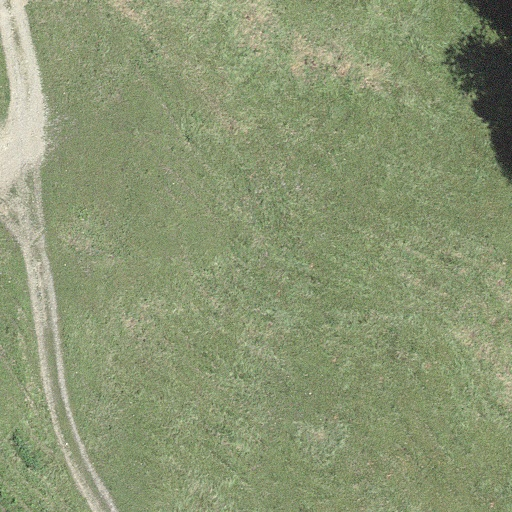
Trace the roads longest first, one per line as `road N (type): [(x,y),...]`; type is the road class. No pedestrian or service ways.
road 1 (track): [(6,159),(68,445),(91,511)]
road 2 (track): [(0,159),(25,142),(29,113),(5,0)]
